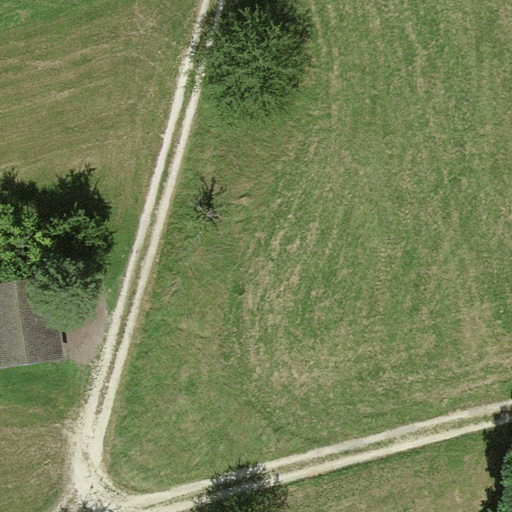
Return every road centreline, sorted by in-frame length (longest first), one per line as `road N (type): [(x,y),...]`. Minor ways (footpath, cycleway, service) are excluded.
road 1 (track): [(64,511),(209,0)]
road 2 (track): [(511,419),(154,511)]
